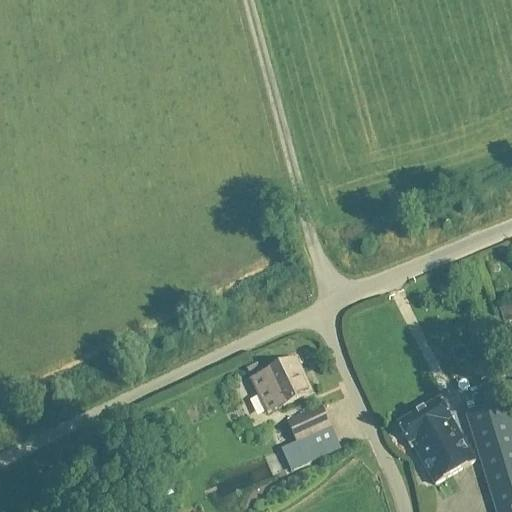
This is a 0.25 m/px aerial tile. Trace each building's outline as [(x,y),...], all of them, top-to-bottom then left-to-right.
[(511,320),(511,303),(498,309),(504,324),(511,320)] [(313,394),(295,358),(248,379),(265,415),(313,394)] [(475,462),(439,400),(397,425),(411,449),(413,448),(434,485),(475,462)] [(511,511),(511,428),(504,404),(466,416),(495,511),(502,511),(503,511),(502,511),(511,511)] [(340,449),(330,427),(321,406),(286,422),(295,443),(282,449),(292,471),(340,449)]
